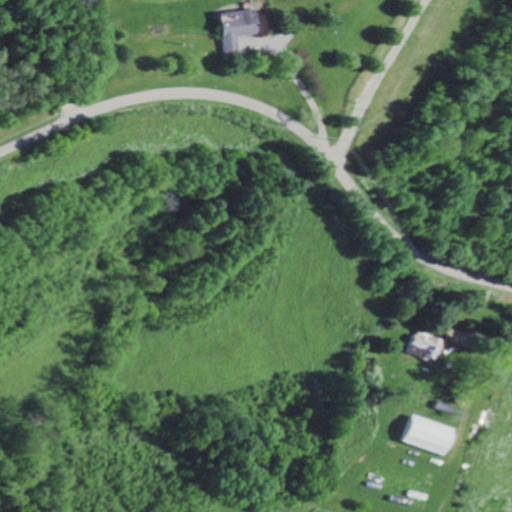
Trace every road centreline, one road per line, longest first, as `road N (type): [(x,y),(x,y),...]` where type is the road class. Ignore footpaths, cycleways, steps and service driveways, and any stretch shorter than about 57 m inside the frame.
road 1 (residential): [(0,152),(136,99),(233,99),(296,128),(387,235),(441,269),(511,291)]
road 2 (track): [(72,121),(61,87),(63,0)]
